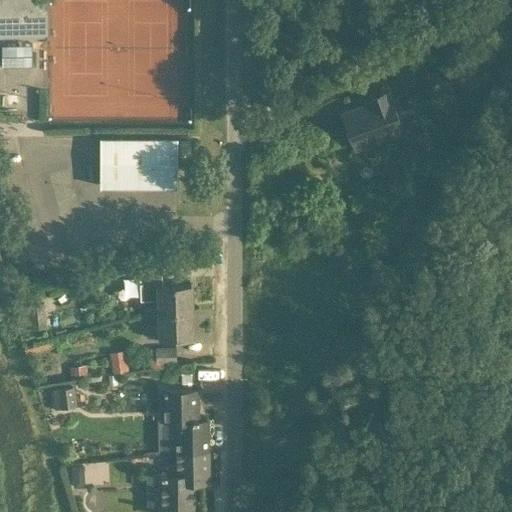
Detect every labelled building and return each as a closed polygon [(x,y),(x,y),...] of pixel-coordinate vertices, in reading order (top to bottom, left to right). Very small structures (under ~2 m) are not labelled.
[(0,0),(0,33),(39,32),(38,0),(0,0)] [(368,98),(370,104),(344,113),(356,145),(401,129),(387,91),(368,98)] [(431,140),(423,118),(405,124),(412,144),(415,143),(416,145),(431,140)] [(101,185),(177,185),(177,137),(101,137),(101,185)] [(190,141),(180,141),(180,155),(190,155),(190,141)] [(140,268),(141,300),(150,300),(150,298),(155,298),(155,311),(192,310),(191,284),(162,285),(161,267),(140,268)] [(26,328),(46,326),(44,302),(24,304),(26,328)] [(192,310),(155,311),(156,323),(148,323),(148,337),(193,336),(192,310)] [(176,347),(155,348),(155,360),(176,359),(176,347)] [(129,370),(127,357),(110,359),(112,372),(129,370)] [(88,376),(86,364),(69,366),(71,378),(88,376)] [(74,387),(52,389),(54,409),(76,406),(74,387)] [(198,388),(163,389),(164,420),(175,419),(176,449),(209,449),(208,418),(199,418),(198,388)] [(209,480),(209,449),(176,449),(176,474),(166,474),(166,472),(161,472),(152,472),(152,511),(194,511),(193,480),(209,480)] [(84,471),(84,465),(73,465),(74,476),(82,476),(84,471)]
